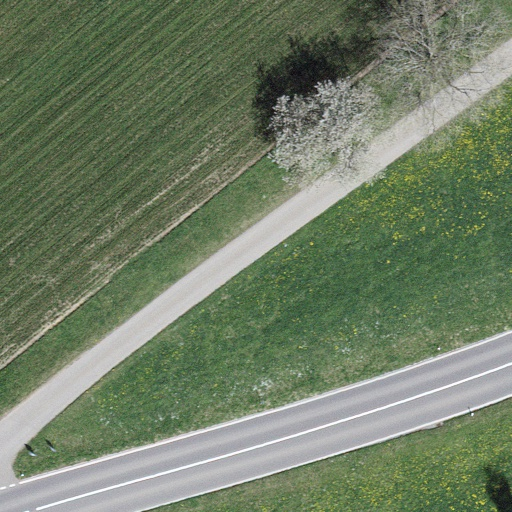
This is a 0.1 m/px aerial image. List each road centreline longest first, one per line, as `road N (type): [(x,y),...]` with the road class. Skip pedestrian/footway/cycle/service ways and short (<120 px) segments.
road 1 (residential): [(511,57),(198,282),(0,447)]
road 2 (secondary): [(24,511),(327,426),(511,363)]
